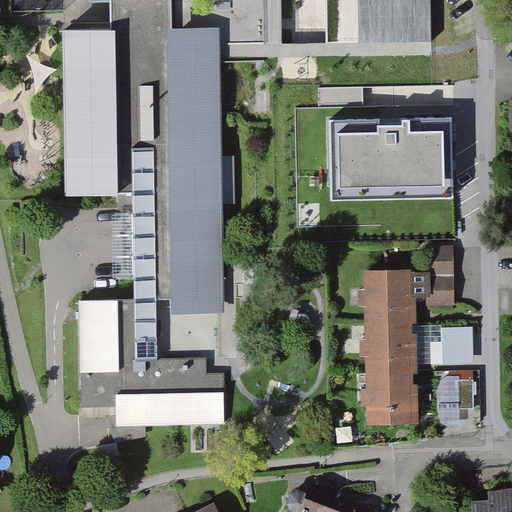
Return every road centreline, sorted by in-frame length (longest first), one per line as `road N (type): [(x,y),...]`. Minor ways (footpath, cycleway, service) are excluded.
road 1 (residential): [(493,454),(481,0)]
road 2 (residential): [(493,454),(393,453),(197,473),(72,511)]
